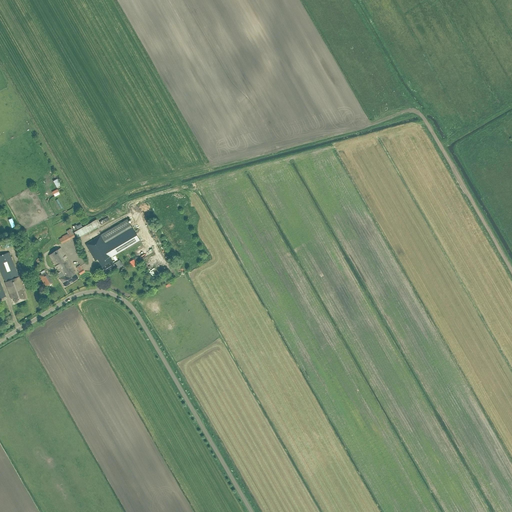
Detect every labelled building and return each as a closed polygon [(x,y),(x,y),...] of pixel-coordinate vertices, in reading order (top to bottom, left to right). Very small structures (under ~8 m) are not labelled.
[(77,234),(101,225),(98,219),(77,228),(77,227),(74,228),(77,234)] [(115,267),(117,267),(118,268),(123,266),(121,263),(120,260),(114,264),(110,257),(113,256),(115,260),(142,244),(127,219),(100,235),(86,244),(95,261),(98,259),(106,272),(115,267)] [(75,232),(60,237),(62,242),(77,237),(75,232)] [(144,248),(148,254),(152,251),(148,245),(144,248)] [(65,287),(78,278),(74,272),(75,271),(60,248),(49,255),(59,272),(63,276),(60,278),(65,287)] [(15,303),(25,299),(22,289),(23,289),(9,252),(0,255),(0,270),(4,280),(5,280),(6,282),(5,282),(11,299),(13,298),(15,303)] [(76,268),(78,271),(77,271),(80,275),(85,272),(82,268),(81,266),(76,268)] [(46,287),(53,283),(45,271),(39,276),(46,287)]
